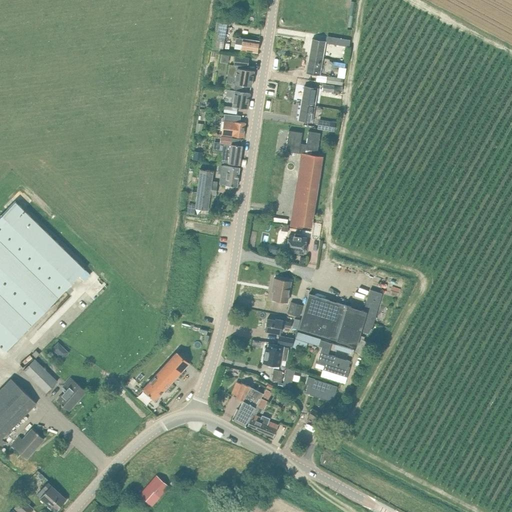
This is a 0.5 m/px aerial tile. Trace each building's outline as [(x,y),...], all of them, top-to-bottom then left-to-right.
[(223,51),(227,24),(217,22),(212,50),(223,51)] [(257,52),(259,41),(236,37),(234,49),(239,49),(240,45),(242,46),(241,50),(257,52)] [(349,46),(350,40),(335,37),(333,44),(349,46)] [(323,58),(326,41),(312,39),(309,56),(323,58)] [(249,67),(250,58),(235,56),(234,65),(249,67)] [(320,76),(323,58),(309,56),(306,73),(320,76)] [(244,69),(237,68),(234,84),(235,84),(234,88),(246,90),(247,86),(251,87),(254,70),(244,69)] [(343,85),(344,79),(328,76),(327,83),(343,85)] [(315,105),(318,88),(304,86),(301,103),(315,105)] [(248,108),(250,93),(228,89),(227,96),(233,97),(232,106),(248,108)] [(312,123),(315,105),(301,103),(298,120),(312,123)] [(243,137),(245,123),(240,122),(241,116),(224,114),(221,134),(243,137)] [(320,121),(319,128),(334,131),(336,123),(320,121)] [(306,145),(300,144),(302,132),(289,130),(285,151),(302,153),(300,163),(291,225),(301,227),(302,225),(311,226),(312,220),(313,220),(323,156),(311,154),(312,150),(318,151),(320,133),(308,132),(306,145)] [(240,164),(242,146),(231,144),(232,138),(221,136),(220,144),(224,144),(222,153),(220,153),(220,158),(221,159),(221,162),(240,164)] [(237,186),(239,168),(221,165),(218,184),(226,185),(225,188),(233,189),(234,186),(237,186)] [(215,197),(217,185),(211,184),(213,171),(199,169),(196,191),(192,191),(191,199),(193,200),(192,207),(212,210),(214,197),(215,197)] [(26,189),(32,195),(36,191),(30,185),(26,189)] [(0,347),(5,352),(85,270),(15,201),(0,216),(0,347)] [(318,240),(321,225),(314,224),(312,239),(318,240)] [(299,237),(300,234),(294,233),(293,236),(289,235),(286,251),(303,254),(305,238),(299,237)] [(287,302),(291,281),(274,278),(273,287),(275,287),(272,299),(287,302)] [(373,325),(382,294),(370,290),(364,311),(309,294),(298,328),(355,345),(360,330),(367,333),(373,325)] [(299,317),(303,305),(291,302),(288,313),(299,317)] [(284,320),(275,318),(275,320),(267,318),(265,331),(281,334),(283,326),(291,327),(292,322),(284,320)] [(216,342),(219,330),(213,329),(210,340),(216,342)] [(57,342),(61,351),(74,344),(69,336),(57,342)] [(279,336),(278,344),(293,346),(294,339),(279,336)] [(306,347),(309,339),(302,337),(299,345),(306,347)] [(347,377),(350,367),(348,366),(350,361),(328,354),(331,343),(321,340),(319,346),(322,347),(317,362),(324,364),(323,369),(347,377)] [(285,361),(287,347),(279,346),(269,344),(268,348),(266,348),(263,362),(273,364),(279,365),(280,360),(285,361)] [(155,401),(189,363),(176,351),(149,382),(142,389),(155,401)] [(46,393),(57,381),(34,359),(23,370),(46,393)] [(287,368),(282,386),(290,388),(295,370),(287,368)] [(280,382),(282,372),(273,370),(272,380),(280,382)] [(0,447),(5,442),(2,438),(36,403),(11,378),(0,389),(0,447)] [(69,410),(86,391),(71,379),(64,387),(67,389),(57,400),(69,410)] [(333,397),(337,386),(314,379),(310,394),(327,400),(329,396),(333,397)] [(246,426),(257,406),(263,394),(263,393),(251,387),(242,383),(236,398),(243,401),(238,410),(237,409),(232,419),(246,426)] [(263,394),(261,398),(267,401),(272,392),(266,389),(263,393),(263,394)] [(260,407),(257,406),(246,426),(273,437),(277,429),(278,424),(270,421),(269,421),(270,418),(262,415),(261,417),(256,415),(260,407)] [(320,422),(323,415),(312,409),(308,416),(320,422)] [(27,458),(43,439),(32,429),(22,439),(19,437),(12,445),(27,458)] [(156,475),(139,495),(147,501),(148,502),(152,506),(155,502),(169,486),(164,482),(156,475)] [(55,511),(66,499),(48,483),(37,494),(55,511)] [(20,511),(30,511),(33,509),(22,499),(14,507),(20,511)]
